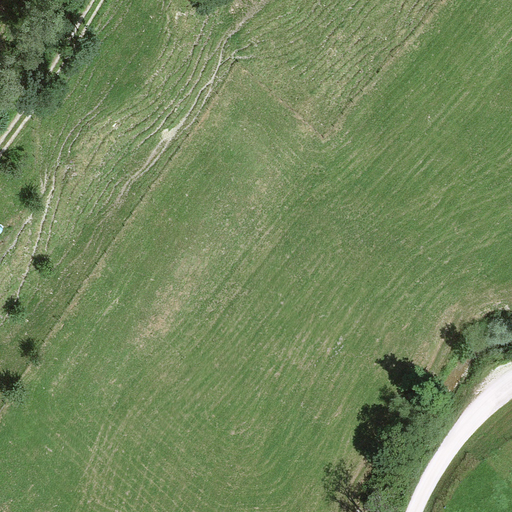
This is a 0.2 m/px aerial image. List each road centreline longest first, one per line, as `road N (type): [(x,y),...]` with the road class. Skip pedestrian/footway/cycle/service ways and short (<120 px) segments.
road 1 (track): [(106,0),(0,157)]
road 2 (track): [(416,511),(457,436),(511,391)]
